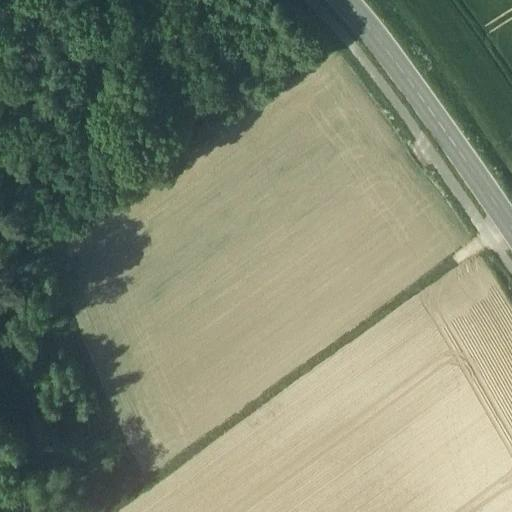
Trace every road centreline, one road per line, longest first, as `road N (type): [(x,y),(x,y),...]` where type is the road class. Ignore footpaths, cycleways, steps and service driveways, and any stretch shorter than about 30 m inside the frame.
road 1 (track): [(505,216),(162,471)]
road 2 (tertiary): [(511,225),(342,0)]
